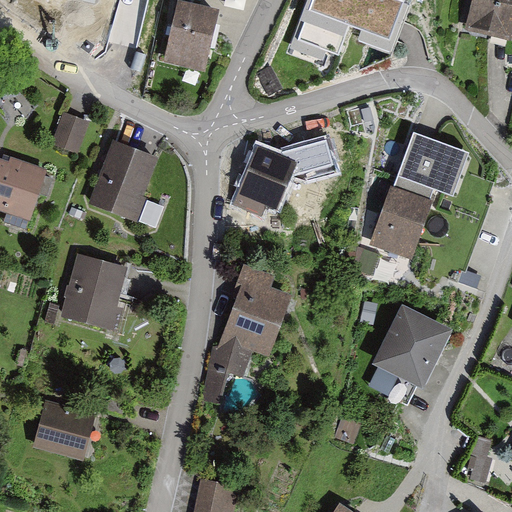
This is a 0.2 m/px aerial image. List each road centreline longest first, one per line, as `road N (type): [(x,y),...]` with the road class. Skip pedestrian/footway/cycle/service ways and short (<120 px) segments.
road 1 (residential): [(212,129),(196,349),(160,511)]
road 2 (residential): [(212,129),(421,78),(444,87),(511,159)]
road 3 (residential): [(0,22),(162,122),(193,133),(212,129)]
road 4 (residential): [(274,0),(212,129)]
